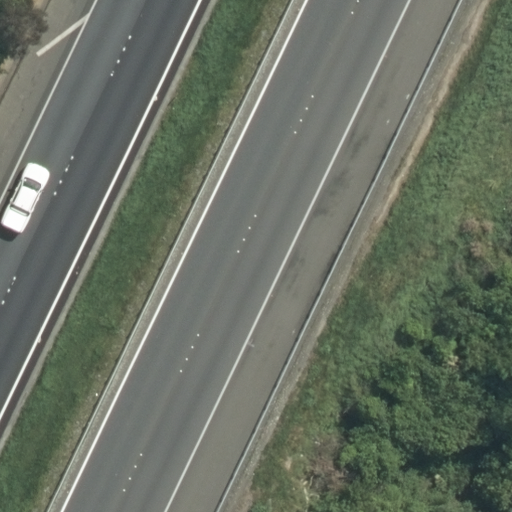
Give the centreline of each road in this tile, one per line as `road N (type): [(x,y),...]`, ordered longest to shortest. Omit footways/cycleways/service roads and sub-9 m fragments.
road 1 (motorway): [(359,0),(117,511)]
road 2 (motorway): [(0,305),(143,0)]
